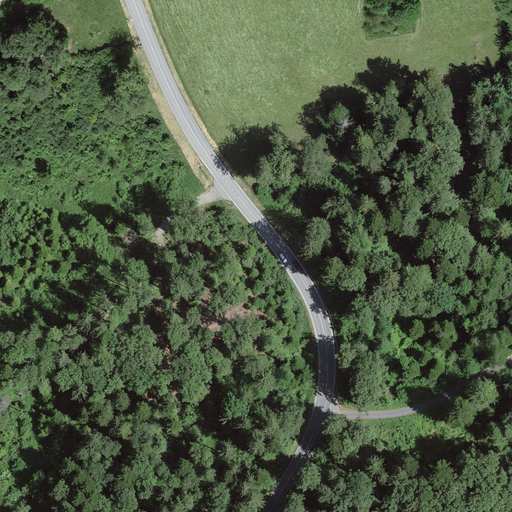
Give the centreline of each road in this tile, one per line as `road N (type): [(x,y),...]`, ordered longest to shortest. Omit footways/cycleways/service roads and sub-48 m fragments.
road 1 (tertiary): [(268,511),(322,414),(325,342),(288,260),(195,144),(132,0)]
road 2 (track): [(322,414),(401,410),(511,356)]
